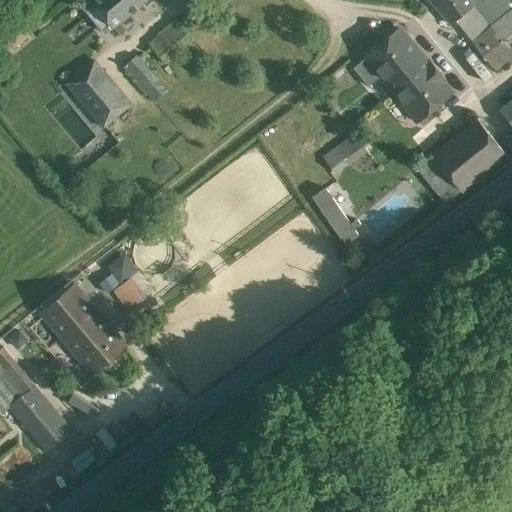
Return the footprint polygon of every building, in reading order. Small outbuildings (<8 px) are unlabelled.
[(91,0),(90,1),(84,6),(106,34),(113,29),(147,0),(91,0)] [(483,0),(429,0),(430,0),(453,27),(458,22),(475,7),(476,7),(483,0)] [(475,7),(458,22),(475,43),(493,28),(475,7)] [(475,43),(475,44),(496,72),(511,58),(511,11),(493,28),(475,43)] [(0,49),(5,56),(30,37),(16,18),(0,30),(0,49)] [(176,20),(149,43),(166,64),(194,41),(176,20)] [(402,30),(369,58),(370,59),(357,70),(371,86),(383,76),(394,89),(428,60),(402,30)] [(168,90),(137,55),(123,67),(154,102),(168,90)] [(95,59),(65,84),(103,130),(133,105),(95,59)] [(428,60),(394,89),(397,92),(385,103),(407,131),(454,92),(428,60)] [(481,119),(435,156),(465,193),(510,157),(481,119)] [(281,127),(263,140),(290,178),(309,164),(281,127)] [(357,135),(337,149),(349,165),(368,151),(357,135)] [(465,193),(435,156),(420,168),(450,206),(465,193)] [(358,230),(327,183),(309,195),(340,242),(358,230)] [(106,264),(118,280),(134,268),(122,252),(106,264)] [(112,289),(129,310),(140,300),(123,280),(112,289)] [(72,286),(40,313),(61,337),(92,309),(72,286)] [(92,309),(61,337),(91,372),(122,344),(92,309)] [(34,386),(1,348),(0,348),(0,379),(17,400),(34,386)]
